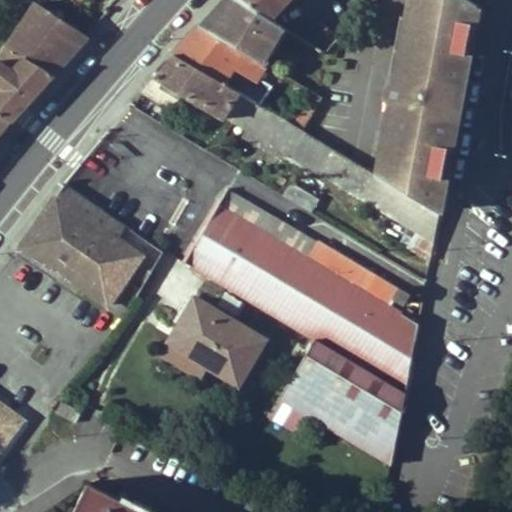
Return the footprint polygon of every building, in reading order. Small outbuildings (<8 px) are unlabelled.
[(273,18),(244,0),(221,0),(217,5),(221,9),(209,30),(261,61),(283,24),(273,18)] [(244,0),(273,18),(289,0),(244,0)] [(481,3),(460,0),(407,0),(406,11),(476,23),(481,3)] [(8,46),(54,73),(71,54),(89,35),(63,17),(64,17),(65,15),(64,12),(62,11),(60,10),(58,11),(56,13),(38,1),(8,46)] [(217,5),(199,24),(209,30),(221,9),(217,5)] [(440,211),(476,23),(406,11),(392,85),(392,86),(391,85),(386,84),(382,85),(380,86),(380,87),(378,90),(378,94),(380,96),(380,97),(381,99),(385,100),(387,100),(389,100),(378,173),(440,211)] [(272,87),(258,79),(266,64),(261,61),(209,30),(199,24),(175,52),(238,90),(262,104),(272,87)] [(54,73),(8,46),(0,56),(0,113),(13,120),(54,73)] [(175,52),(154,77),(183,93),(223,117),(225,113),(238,90),(175,52)] [(172,110),(183,93),(154,77),(141,93),(172,110)] [(262,104),(238,90),(225,113),(248,127),(285,149),(420,230),(411,245),(431,257),(440,211),(378,173),(303,128),(291,121),(262,104)] [(291,121),(303,128),(322,98),(309,90),(291,121)] [(0,134),(13,120),(0,113),(0,134)] [(243,136),(280,158),(285,149),(248,127),(243,136)] [(320,198),(293,182),(286,193),(313,210),(320,198)] [(66,183),(22,243),(85,285),(112,303),(145,254),(122,238),(130,226),(66,183)] [(188,259),(316,337),(405,391),(419,321),(386,301),(395,286),(319,241),(310,256),(295,247),(304,233),(229,189),(188,259)] [(295,247),(310,256),(319,241),(304,233),(295,247)] [(79,293),(85,285),(22,243),(17,250),(79,293)] [(187,313),(192,315),(201,300),(196,297),(187,313)] [(265,338),(201,300),(192,315),(187,313),(170,342),(207,364),(240,383),(265,338)] [(405,391),(316,337),(282,397),(391,464),(405,391)] [(201,374),(207,364),(170,342),(164,352),(201,374)] [(76,422),(83,409),(63,399),(57,413),(76,422)] [(0,454),(24,421),(0,403),(0,454)] [(151,511),(154,506),(137,499),(135,504),(122,499),(88,483),(74,511),(151,511)] [(125,493),(122,499),(135,504),(137,499),(125,493)]
